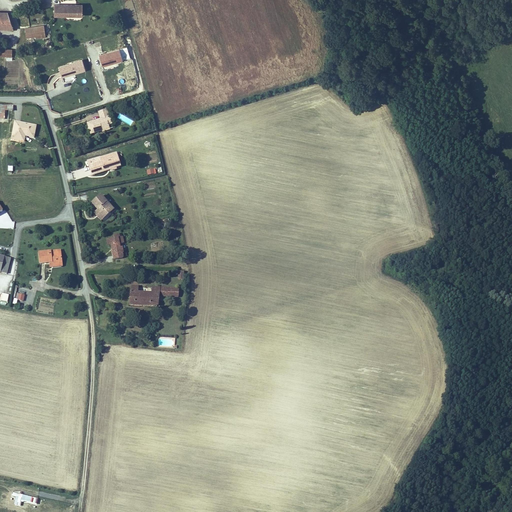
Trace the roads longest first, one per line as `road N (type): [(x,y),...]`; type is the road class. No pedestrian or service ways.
road 1 (residential): [(0,98),(31,98),(45,107),(86,289)]
road 2 (track): [(79,511),(93,352),(86,289)]
